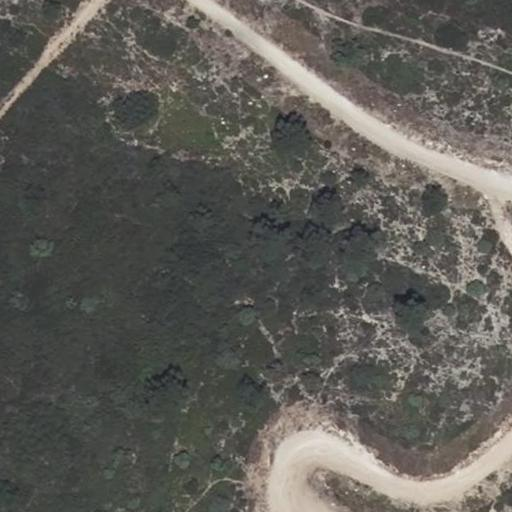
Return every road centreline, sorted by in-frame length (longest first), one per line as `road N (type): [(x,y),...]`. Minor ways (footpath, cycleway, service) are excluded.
road 1 (track): [(511,188),(423,166),(192,0)]
road 2 (track): [(289,511),(278,480),(283,467),(323,447),(416,503),(437,504),(483,477),(511,447)]
road 3 (track): [(103,0),(0,113)]
